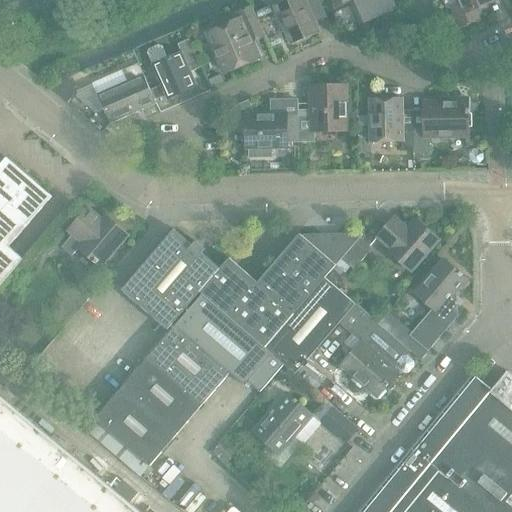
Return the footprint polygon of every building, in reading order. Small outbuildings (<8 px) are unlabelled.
[(307,3),(313,0),(287,0),(274,6),(291,45),(320,32),(307,3)] [(368,22),(397,10),(392,0),(332,0),(337,12),(350,7),(354,18),(364,14),(368,22)] [(459,0),(462,5),(452,9),(460,27),(479,19),(475,10),(495,1),(494,0),(459,0)] [(254,11),(257,18),(273,11),(270,4),(254,11)] [(252,42),(264,37),(252,7),(238,14),(240,19),(208,33),(226,73),(259,59),(252,42)] [(278,36),(268,40),(271,47),(281,43),(278,36)] [(147,53),(153,66),(168,99),(197,86),(188,66),(199,62),(189,40),(178,45),(182,53),(169,59),(163,46),(159,44),(149,49),(147,53)] [(139,64),(123,71),(93,84),(111,124),(157,104),(139,64)] [(221,75),(209,81),(212,89),(225,84),(221,75)] [(50,88),(68,103),(73,97),(73,90),(69,80),(50,88)] [(312,112),(299,113),(299,143),(315,142),(315,131),(347,130),(346,87),(312,87),(312,112)] [(402,148),(414,147),(414,131),(403,131),(402,99),(370,100),(371,116),(371,127),(371,142),(402,141),(402,148)] [(414,131),(414,147),(414,154),(430,154),(430,137),(468,136),(468,115),(470,115),(470,99),(450,99),(450,103),(425,103),(425,127),(414,127),(414,131)] [(296,143),(299,143),(299,113),(298,101),(284,101),(284,106),(272,106),(272,115),(247,116),(247,148),(250,148),(250,158),(273,157),(273,147),(287,147),(287,132),(296,132),(296,143)] [(371,116),(358,116),(359,127),(371,127),(371,116)] [(474,149),(469,154),(469,160),(474,164),(480,164),(484,160),(484,153),(479,149),(474,149)] [(9,247),(52,197),(7,158),(0,166),(0,287),(24,260),(9,247)] [(367,159),(360,159),(360,170),(371,170),(371,163),(367,159)] [(101,268),(128,236),(106,216),(102,220),(88,208),(69,231),(73,235),(62,248),(72,257),(79,249),(101,268)] [(411,272),(439,240),(416,220),(408,230),(395,218),(377,237),(391,249),(389,252),(411,272)] [(168,330),(220,269),(202,254),(205,250),(196,242),(193,246),(174,230),(122,290),(168,330)] [(361,237),(363,235),(360,233),(304,234),(302,236),(300,234),(258,283),(294,314),(336,266),(342,259),(361,237)] [(354,270),(373,248),(361,237),(342,259),(351,267),(354,270)] [(342,259),(336,266),(344,272),(345,273),(351,267),(342,259)] [(428,351),(458,316),(457,304),(451,299),(467,280),(443,260),(415,293),(433,309),(410,336),(428,351)] [(265,348),(285,364),(295,374),(340,323),(362,343),(341,366),(354,377),(347,385),(347,388),(353,393),(357,393),(364,386),(371,393),(369,395),(375,401),(380,400),(388,392),(385,389),(399,374),(395,370),(398,367),(404,373),(409,373),(415,367),(414,362),(408,356),(411,352),(326,279),(265,348)] [(369,297),(358,289),(356,287),(347,297),(370,317),(379,306),(369,297)] [(175,327),(230,373),(246,386),(249,383),(261,392),(285,364),(202,295),(175,327)] [(0,298),(0,315),(9,306),(0,298)] [(175,327),(149,358),(204,405),(230,373),(175,327)] [(149,358),(123,389),(178,436),(204,405),(149,358)] [(474,374),(445,409),(360,511),(511,511),(511,373),(508,371),(493,389),(474,374)] [(151,468),(178,436),(123,389),(96,421),(151,468)] [(279,455),(313,416),(287,393),(253,432),(279,455)] [(0,511),(141,511),(17,409),(0,395),(0,511)] [(359,430),(334,409),(324,400),(313,413),(347,443),(359,430)] [(222,442),(212,453),(222,462),(232,451),(222,442)]
